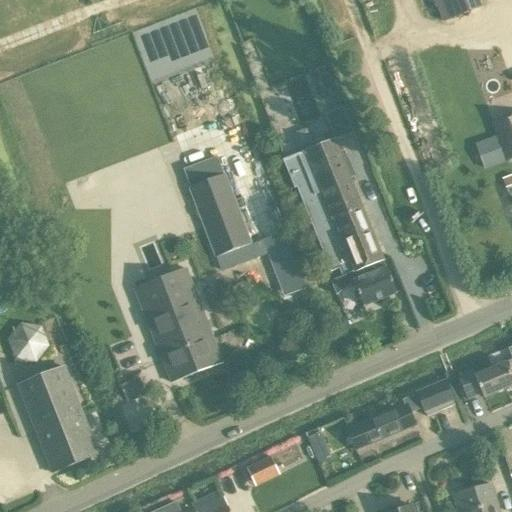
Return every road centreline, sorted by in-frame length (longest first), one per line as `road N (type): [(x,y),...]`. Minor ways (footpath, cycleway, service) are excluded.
road 1 (tertiary): [(50,511),(511,307)]
road 2 (unknown): [(468,325),(342,0)]
road 3 (residential): [(296,511),(511,413)]
road 4 (unknown): [(406,0),(430,32),(474,36),(505,22)]
